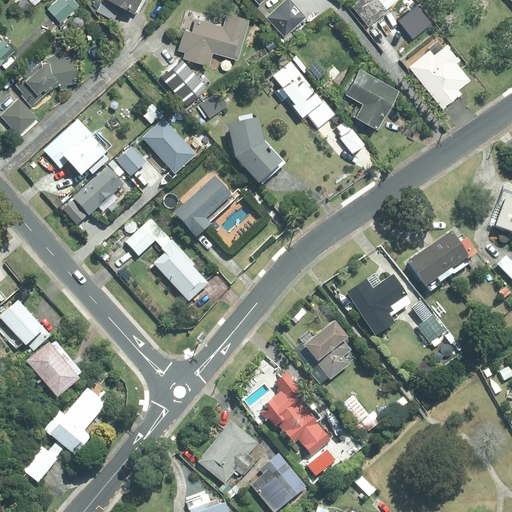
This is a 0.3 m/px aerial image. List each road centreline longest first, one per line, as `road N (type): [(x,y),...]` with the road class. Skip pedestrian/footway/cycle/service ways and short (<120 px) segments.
road 1 (residential): [(511,108),(297,255),(188,382)]
road 2 (tertiary): [(171,382),(0,198)]
road 3 (tertiary): [(172,401),(83,511)]
